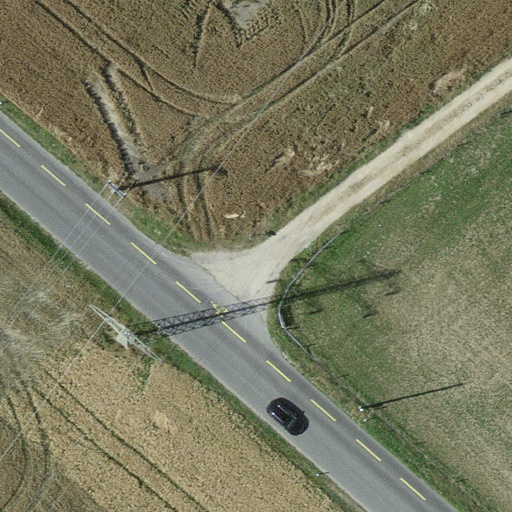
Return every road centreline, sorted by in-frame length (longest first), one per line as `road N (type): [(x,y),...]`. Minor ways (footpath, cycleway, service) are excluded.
road 1 (tertiary): [(0,150),(412,511)]
road 2 (track): [(197,321),(511,88)]
